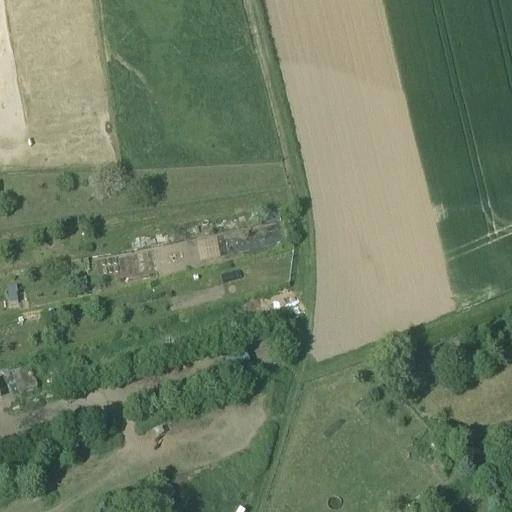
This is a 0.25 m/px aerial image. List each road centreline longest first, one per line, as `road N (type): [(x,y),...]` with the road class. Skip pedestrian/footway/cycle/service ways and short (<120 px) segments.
road 1 (track): [(297,373),(305,223),(250,0)]
road 2 (track): [(258,511),(297,373),(511,308)]
